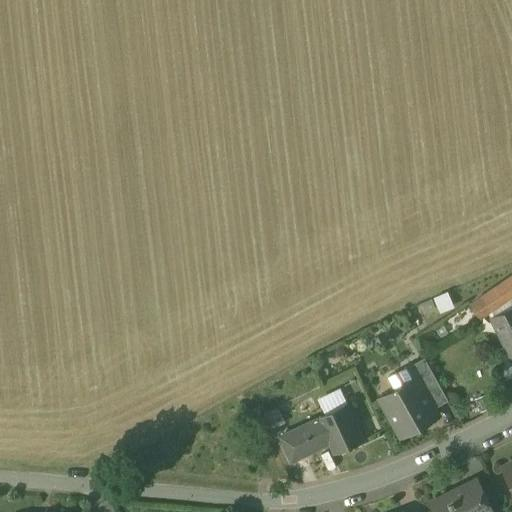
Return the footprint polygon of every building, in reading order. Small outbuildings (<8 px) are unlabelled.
[(511,276),(471,304),(478,318),(509,295),(511,298),(511,297),(511,276)] [(436,296),(439,310),(452,307),(449,293),(436,296)] [(511,307),(490,319),(511,364),(511,307)] [(409,367),(416,379),(417,378),(433,409),(447,402),(425,359),(409,367)] [(416,379),(379,398),(399,436),(437,417),(433,409),(417,378),(416,379)] [(321,418),(295,430),(304,449),(327,439),(334,454),(363,441),(348,406),(321,417),(321,418)] [(295,430),(281,436),(291,460),(306,454),(304,449),(295,430)] [(511,463),(503,468),(511,486),(511,463)] [(491,511),(493,511),(475,479),(429,505),(433,511),(491,511)]
